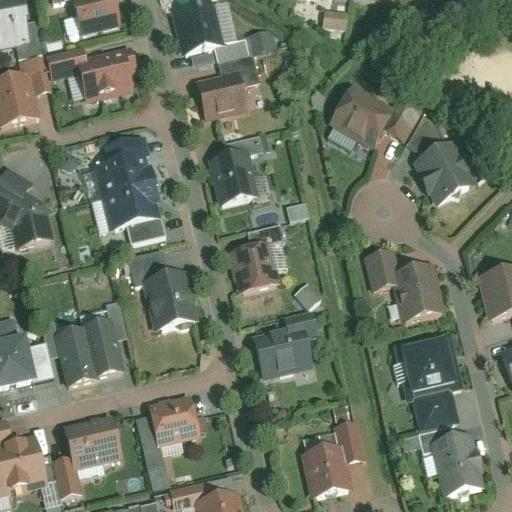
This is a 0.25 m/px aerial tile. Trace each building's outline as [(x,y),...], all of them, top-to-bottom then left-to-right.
[(0,0),(0,45),(29,40),(21,0),(0,0)] [(113,0),(71,0),(79,35),(119,26),(113,0)] [(212,3),(171,12),(182,57),(222,47),(212,3)] [(350,30),(351,12),(328,10),(327,28),(350,30)] [(83,49),(43,58),(49,85),(79,78),(85,106),(134,95),(130,77),(137,75),(131,48),(86,59),(83,49)] [(20,78),(0,82),(0,128),(39,120),(34,97),(50,93),(42,58),(17,64),(20,78)] [(239,73),(196,83),(205,122),(249,112),(239,73)] [(373,151),(398,107),(354,83),(330,126),(373,151)] [(477,186),(455,142),(446,147),(438,126),(422,119),(407,146),(427,157),(415,164),(437,207),(477,186)] [(109,165),(95,168),(109,233),(126,229),(130,247),(166,239),(143,139),(105,148),(109,165)] [(248,154),(210,163),(221,209),(260,199),(248,154)] [(0,223),(12,231),(15,252),(55,242),(47,205),(27,194),(34,184),(6,169),(0,179),(0,223)] [(292,222),(312,218),(310,203),(290,207),(292,222)] [(272,245),(228,255),(238,296),(281,285),(272,245)] [(445,313),(435,266),(400,274),(395,251),(365,258),(373,292),(395,287),(403,323),(445,313)] [(162,254),(129,261),(135,289),(143,287),(154,336),(199,326),(187,274),(167,278),(162,254)] [(511,271),(479,278),(487,321),(511,316),(511,271)] [(310,284),(296,295),(310,312),(324,300),(310,284)] [(285,333),(253,341),(263,381),(312,369),(303,336),(318,332),(313,312),(282,320),(285,333)] [(0,392),(37,383),(26,336),(18,338),(14,321),(0,323),(0,392)] [(123,375),(110,322),(82,329),(95,382),(123,375)] [(95,382),(82,329),(54,336),(67,389),(95,382)] [(466,392),(451,334),(394,348),(407,402),(412,401),(421,434),(457,425),(450,396),(466,392)] [(511,351),(501,356),(511,384),(511,351)] [(192,400),(150,409),(159,450),(201,440),(192,400)] [(71,460),(53,464),(62,502),(83,497),(77,472),(122,462),(112,418),(64,428),(71,460)] [(7,419),(0,420),(0,496),(47,486),(36,437),(13,442),(7,419)] [(338,447),(301,455),(311,501),(350,492),(345,466),(363,462),(354,423),(333,428),(338,447)] [(485,492),(473,437),(431,447),(444,501),(485,492)] [(210,484),(163,495),(167,511),(182,511),(195,509),(195,511),(243,511),(239,493),(213,499),(210,484)]
